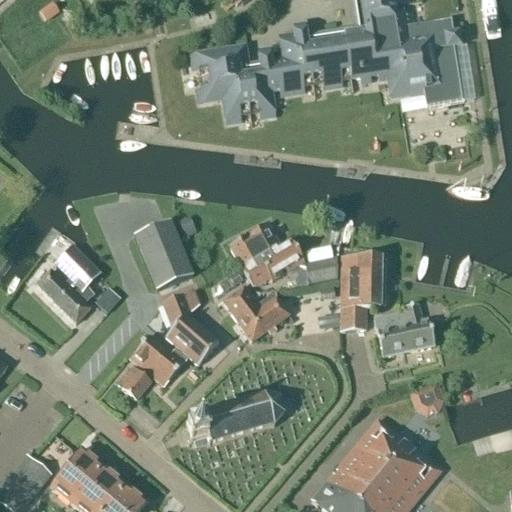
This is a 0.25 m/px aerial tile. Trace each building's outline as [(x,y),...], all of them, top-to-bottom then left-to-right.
[(459,49),(457,35),(454,35),(451,36),(449,23),(410,29),(408,16),(403,17),(401,8),(406,7),(405,0),(350,0),(352,7),(356,32),(313,39),(304,40),(303,30),(292,31),(293,37),(278,40),(282,63),(269,65),(268,55),(256,56),(258,68),(254,69),(247,70),(243,50),(190,59),(192,74),(197,73),(200,91),(195,92),(197,102),(197,107),(221,103),(225,127),(240,125),(239,120),(257,117),(258,122),(273,119),(272,114),(270,96),(278,94),(279,99),(283,98),(303,95),(302,90),(321,87),(321,92),(341,89),(340,84),(358,81),(359,86),(369,85),(368,80),(377,78),(378,83),(387,82),(390,101),(422,95),(425,111),(444,108),(462,105),(453,50),(459,49)] [(188,220),(175,225),(176,228),(182,241),(195,235),(188,220)] [(155,295),(191,280),(168,225),(132,240),(155,295)] [(239,273),(279,250),(266,228),(228,249),(239,273)] [(301,267),(289,245),(279,250),(239,273),(250,289),(268,283),(269,285),(301,267)] [(49,274),(35,288),(74,327),(89,313),(84,308),(88,303),(93,300),(86,292),(82,295),(98,278),(71,251),(54,268),(69,283),(63,288),(49,274)] [(335,281),(335,259),(303,266),(308,287),(335,281)] [(365,312),(378,312),(379,262),(340,261),(339,335),(364,334),(365,312)] [(235,274),(227,279),(233,289),(241,284),(235,274)] [(257,311),(256,308),(243,290),(221,305),(236,325),(257,311)] [(332,290),(318,291),(319,302),(333,301),(332,290)] [(107,292),(93,307),(94,308),(106,318),(119,303),(108,293),(107,292)] [(191,296),(160,308),(170,336),(162,345),(196,372),(216,347),(190,326),(188,320),(197,312),(191,296)] [(288,319),(272,297),(256,308),(257,311),(236,325),(250,345),(288,319)] [(373,323),(380,361),(433,350),(427,323),(420,325),(416,308),(401,311),(402,316),(373,323)] [(163,390),(181,368),(147,339),(128,362),(163,390)] [(127,372),(115,387),(135,404),(150,385),(132,370),(129,374),(127,372)] [(439,384),(409,392),(417,418),(446,409),(439,384)] [(207,448),(273,429),(285,417),(280,401),(263,398),(198,417),(200,423),(184,428),(189,446),(192,445),(194,451),(207,447),(207,448)] [(409,511),(439,476),(376,424),(335,474),(337,476),(334,480),(332,478),(310,504),(319,511),(409,511)] [(75,511),(103,511),(108,507),(124,488),(81,452),(49,490),(75,511)] [(0,508),(4,511),(21,511),(50,479),(26,458),(0,488),(0,508)] [(114,511),(140,511),(146,506),(124,488),(108,507),(114,511)]
